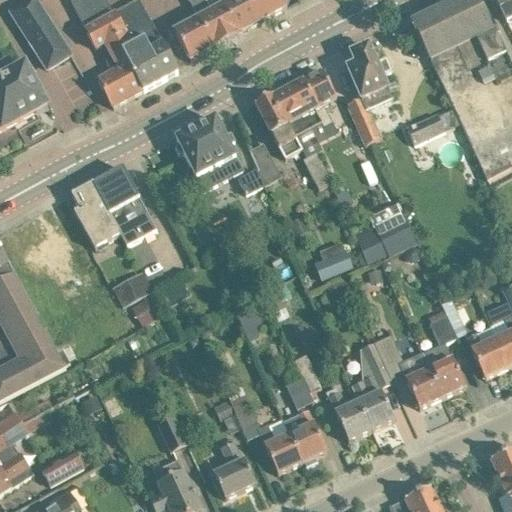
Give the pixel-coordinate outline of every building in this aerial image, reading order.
[(98,82),(113,111),(144,95),(129,66),(129,65),(124,56),(135,50),(116,17),(115,18),(104,0),(80,0),(71,5),(97,53),(105,48),(118,71),(98,82)] [(187,0),(199,22),(216,52),(240,39),(218,0),(187,0)] [(218,0),(240,39),(241,39),(240,37),(263,25),(249,0),(239,0),(236,2),(235,0),(218,0)] [(249,0),(263,25),(287,12),(280,0),(249,0)] [(511,179),(510,174),(511,172),(511,69),(497,39),(500,37),(486,10),(481,12),(475,0),(466,0),(413,26),(431,63),(483,175),(475,179),(479,188),(488,184),(490,190),(511,180),(511,179)] [(511,0),(493,0),(511,36),(511,0)] [(12,16),(48,73),(71,57),(35,1),(12,16)] [(129,66),(144,95),(179,76),(140,4),(116,17),(135,50),(124,56),(129,65),(129,66)] [(215,53),(216,52),(199,22),(175,35),(191,64),(214,51),(215,53)] [(354,63),(345,67),(361,102),(349,108),(367,149),(383,142),(370,113),(393,103),(383,80),(392,76),(387,63),(377,67),(369,49),(351,57),(354,63)] [(0,135),(48,109),(26,69),(17,74),(9,60),(0,64),(0,135)] [(322,74),(274,100),(296,140),(322,128),(324,131),(333,126),(324,109),(337,102),(322,74)] [(296,140),(274,100),(274,99),(273,99),(256,109),(285,164),(303,154),(296,140)] [(407,134),(415,151),(435,142),(440,151),(450,147),(438,120),(407,134)] [(204,195),(243,175),(229,148),(235,145),(231,138),(225,141),(216,123),(177,143),(179,148),(176,153),(178,157),(185,157),(204,195)] [(303,166),(319,195),(333,188),(317,158),(303,166)] [(123,171),(93,188),(110,217),(121,238),(127,249),(157,233),(145,212),(123,171)] [(257,173),(237,183),(246,200),(266,190),(257,173)] [(110,217),(93,188),(72,199),(80,213),(75,216),(95,252),(121,238),(110,217)] [(64,202),(0,236),(0,250),(17,282),(68,254),(72,262),(91,251),(84,239),(78,242),(70,228),(76,224),(64,202)] [(377,233),(357,243),(363,258),(367,267),(367,268),(388,258),(390,261),(417,248),(398,208),(371,221),(377,233)] [(304,221),(290,227),(297,241),(311,235),(304,221)] [(0,412),(74,372),(67,358),(60,362),(58,358),(30,307),(25,297),(17,282),(0,250),(0,412)] [(419,251),(414,250),(407,253),(405,258),(407,264),(413,266),(420,262),(422,257),(419,251)] [(346,255),(315,268),(322,285),(353,272),(346,255)] [(390,269),(387,262),(381,264),(385,271),(390,269)] [(42,287),(25,297),(30,307),(53,295),(53,296),(66,288),(59,274),(40,284),(42,287)] [(142,277),(127,285),(137,303),(152,295),(142,277)] [(511,314),(511,320),(491,330),(496,341),(510,371),(511,370),(511,290),(503,295),(511,314)] [(149,300),(122,316),(134,335),(161,319),(149,300)] [(442,307),(447,320),(457,342),(466,338),(451,304),(442,307)] [(263,322),(257,310),(239,318),(244,331),(263,322)] [(439,350),(422,358),(443,402),(466,391),(446,347),(457,342),(447,320),(430,328),(439,350)] [(496,341),(491,330),(477,337),(467,342),(472,353),(485,383),(510,371),(496,341)] [(209,333),(205,332),(202,334),(201,338),(203,341),(207,342),(210,340),(211,336),(209,333)] [(201,348),(198,340),(189,343),(192,351),(201,348)] [(392,342),(375,349),(391,385),(404,379),(406,383),(412,395),(420,413),(443,402),(422,358),(403,366),(392,342)] [(359,405),(372,435),(396,424),(387,406),(380,390),(391,385),(375,349),(362,354),(365,386),(352,391),(359,405)] [(297,366),(312,398),(322,394),(308,362),(297,366)] [(303,382),(287,390),(297,413),(303,410),(314,405),(303,382)] [(246,401),(240,390),(227,396),(232,407),(246,401)] [(335,416),(349,446),(372,435),(359,405),(346,411),(339,396),(329,401),(336,416),(335,416)] [(84,406),(90,418),(102,412),(96,400),(84,406)] [(236,418),(244,437),(259,430),(246,401),(232,407),(231,408),(236,418)] [(222,425),(236,418),(229,405),(215,410),(222,425)] [(300,418),(284,426),(303,467),(328,456),(314,426),(313,426),(308,416),(307,416),(303,410),(297,413),(300,418)] [(0,440),(22,426),(16,417),(0,427),(0,440)] [(175,420),(158,428),(171,457),(189,448),(175,420)] [(268,428),(258,433),(279,479),(303,467),(284,426),(283,423),(269,430),(268,428)] [(22,426),(0,440),(0,475),(1,475),(0,472),(0,471),(21,458),(14,446),(29,437),(22,426)] [(235,448),(232,441),(219,447),(222,454),(235,448)] [(228,471),(214,477),(226,503),(257,489),(245,463),(243,464),(235,448),(222,454),(220,454),(228,471)] [(511,511),(511,453),(491,463),(508,499),(498,503),(502,511),(511,511)] [(76,455),(42,473),(51,490),(85,472),(76,455)] [(0,472),(1,475),(0,475),(0,500),(34,478),(21,458),(0,471),(0,472)] [(170,511),(201,511),(179,464),(154,476),(163,496),(150,502),(154,511),(168,511),(170,511)] [(441,511),(431,491),(405,503),(409,511),(441,511)] [(45,511),(79,511),(69,497),(45,511)]
